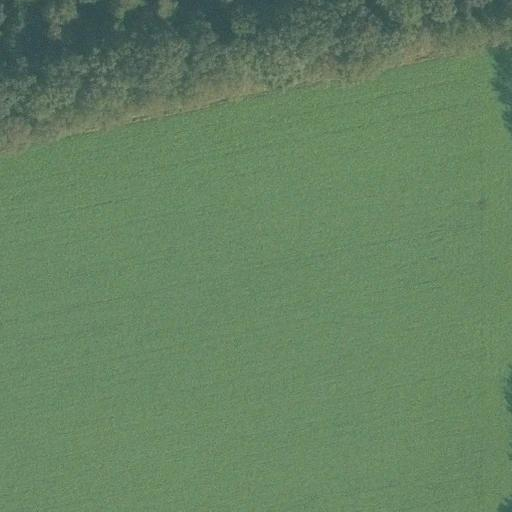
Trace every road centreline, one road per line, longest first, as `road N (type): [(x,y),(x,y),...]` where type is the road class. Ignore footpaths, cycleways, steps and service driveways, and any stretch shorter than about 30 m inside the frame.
road 1 (track): [(0,136),(449,43)]
road 2 (track): [(282,0),(0,59)]
